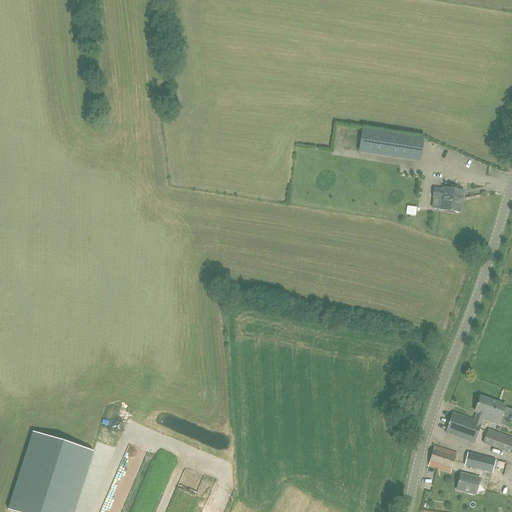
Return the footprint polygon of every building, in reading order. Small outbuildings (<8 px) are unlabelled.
[(420,161),(423,138),(363,129),(359,152),(420,161)] [(333,176),(331,191),(417,203),(419,187),(397,184),(398,173),(390,172),(389,183),(333,176)] [(464,191),(443,188),(443,190),(434,189),(433,198),(431,208),(440,209),(440,210),(460,213),(464,191)] [(430,219),(432,209),(412,205),(410,214),(421,216),(419,223),(425,224),(426,218),(430,219)] [(442,398),(447,400),(456,380),(451,378),(442,398)] [(499,425),(506,406),(480,397),(475,411),(479,413),(476,421),(453,413),(446,433),(474,443),(483,419),(499,425)] [(511,450),(511,437),(488,429),(483,443),(508,452),(508,450),(511,450)] [(450,473),(456,454),(434,446),(428,466),(450,473)] [(492,473),(496,460),(467,453),(464,466),(492,473)] [(475,495),(480,478),(460,473),(456,490),(475,495)]
